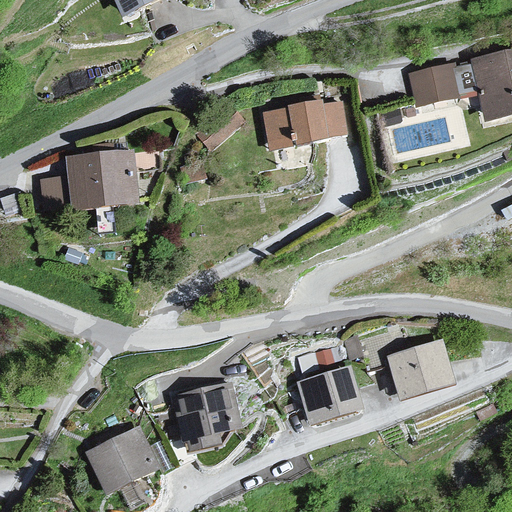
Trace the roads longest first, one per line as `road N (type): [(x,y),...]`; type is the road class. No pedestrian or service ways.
road 1 (residential): [(0,294),(87,329),(155,340),(363,305),(416,303),(511,320)]
road 2 (residential): [(338,0),(0,167)]
road 3 (residential): [(511,365),(270,457),(174,511)]
